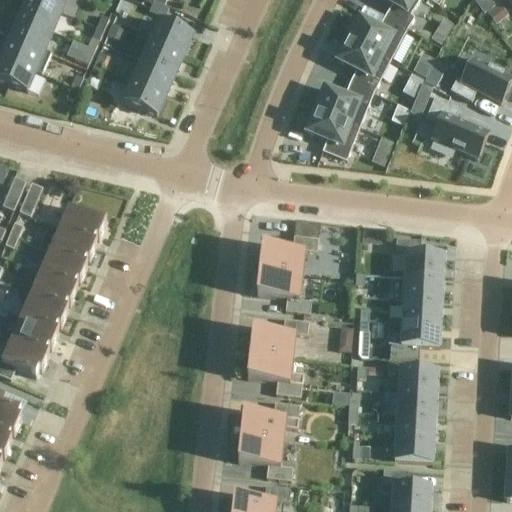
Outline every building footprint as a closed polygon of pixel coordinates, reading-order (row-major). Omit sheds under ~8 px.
[(29,0),(20,21),(53,35),(61,15),(29,0)] [(28,0),(29,0),(61,15),(67,0),(28,0)] [(414,22),(410,19),(422,0),(379,0),(392,8),(385,20),(407,33),(414,22)] [(101,20),(97,31),(104,34),(109,23),(101,20)] [(390,65),(407,33),(385,20),(378,32),(359,22),(348,43),(390,65)] [(20,21),(11,41),(50,58),(51,57),(44,54),(53,35),(20,21)] [(160,25),(151,45),(183,59),(192,39),(160,25)] [(62,26),(61,40),(86,41),(87,27),(62,26)] [(107,39),(114,43),(119,31),(111,28),(107,39)] [(104,34),(97,31),(92,42),(99,45),(104,34)] [(11,41),(2,61),(42,78),(50,58),(11,41)] [(373,98),(390,65),(348,43),(337,64),(356,74),(350,87),(373,98)] [(151,45),(142,65),(174,79),(183,59),(151,45)] [(85,72),(92,56),(70,47),(63,63),(85,72)] [(99,57),(94,68),(102,71),(107,60),(99,57)] [(42,78),(2,61),(0,66),(0,83),(26,95),(35,75),(42,78)] [(456,85),(450,96),(471,106),(476,96),(500,108),(511,85),(511,82),(473,61),(459,87),(456,85)] [(126,82),(133,85),(165,100),(174,79),(142,65),(135,62),(126,82)] [(102,71),(94,68),(90,79),(97,82),(102,71)] [(432,71),(425,86),(436,91),(443,77),(432,71)] [(76,79),(71,90),(78,93),(83,82),(76,79)] [(165,100),(133,85),(124,105),(156,120),(165,100)] [(368,111),(373,98),(350,87),(344,100),(324,92),(315,114),(359,132),(368,111)] [(78,93),(71,90),(66,101),(73,105),(78,93)] [(419,95),(410,117),(420,121),(430,100),(419,95)] [(435,101),(425,123),(438,129),(431,144),(477,163),(488,137),(455,123),(460,112),(435,101)] [(351,154),(359,132),(315,114),(306,136),(327,144),(322,156),(346,165),(351,154)] [(16,207),(5,202),(1,210),(13,215),(16,207)] [(19,217),(30,221),(34,213),(23,209),(19,217)] [(69,211),(59,234),(93,248),(95,243),(98,245),(106,227),(69,211)] [(15,228),(10,239),(18,242),(23,232),(15,228)] [(382,234),(363,233),(362,245),(382,246),(382,234)] [(59,234),(50,255),(84,270),(86,265),(89,267),(96,250),(59,234)] [(18,242),(10,239),(5,250),(14,253),(18,242)] [(262,250),(259,275),(302,280),(304,255),(316,257),(318,244),(293,241),(292,253),(262,250)] [(406,258),(404,281),(442,283),(444,259),(419,258),(420,245),(396,244),(395,257),(406,258)] [(50,255),(40,278),(74,293),(76,287),(79,289),(87,272),(50,255)] [(302,280),(259,275),(257,300),(286,303),(285,316),(309,319),(311,306),(299,304),(302,280)] [(74,293),(40,278),(31,300),(65,315),(67,310),(70,311),(77,294),(74,293)] [(355,290),(364,291),(365,278),(355,278),(355,290)] [(404,281),(403,303),(441,306),(442,283),(404,281)] [(65,315),(31,300),(21,322),(55,337),(57,332),(60,333),(68,316),(65,315)] [(403,303),(402,326),(440,329),(441,306),(403,303)] [(360,312),(359,324),(369,324),(369,312),(360,312)] [(55,337),(21,322),(12,343),(45,359),(48,354),(51,355),(58,338),(55,337)] [(253,334),(250,358),(292,363),(295,339),(307,340),(308,327),(284,324),(282,337),(253,334)] [(369,324),(359,324),(359,336),(368,336),(369,324)] [(440,329),(402,326),(401,340),(390,339),(389,362),(413,363),(414,351),(439,352),(440,329)] [(313,327),(311,338),(334,341),(336,331),(313,327)] [(339,336),(337,358),(349,359),(351,337),(339,336)] [(45,359),(12,343),(2,367),(0,366),(0,380),(10,385),(15,373),(35,382),(38,376),(41,377),(48,360),(45,359)] [(292,363),(250,358),(247,383),(277,387),(275,399),(300,402),(301,389),(302,389),(303,379),(291,377),(292,363)] [(356,383),(365,384),(366,372),(357,371),(356,383)] [(399,373),(398,396),(436,398),(437,375),(399,373)] [(0,435),(10,440),(13,441),(21,424),(18,423),(20,416),(0,407),(5,396),(0,393),(0,435)] [(398,396),(397,419),(435,421),(436,398),(398,396)] [(349,404),(348,416),(357,417),(358,405),(349,404)] [(243,417),(240,442),(283,447),(285,432),(297,434),(298,423),(299,411),(274,408),(273,420),(243,417)] [(357,417),(348,416),(347,428),(357,429),(357,417)] [(397,419),(395,442),(433,444),(435,421),(397,419)] [(0,461),(1,462),(4,463),(11,446),(8,445),(10,440),(0,435),(0,461)] [(283,447),(240,442),(238,467),(267,470),(266,483),(291,486),(292,473),(280,471),(283,447)] [(433,444),(395,442),(394,466),(432,468),(433,444)] [(352,462),(361,463),(362,451),(352,450),(352,462)] [(342,470),(342,456),(329,456),(329,469),(342,470)] [(392,499),(391,511),(394,511),(429,511),(431,490),(406,489),(407,476),(382,475),(382,488),(380,488),(379,498),(392,499)] [(234,500),(232,511),(275,511),(276,506),(288,507),(290,494),(265,491),(264,504),(234,500)]
